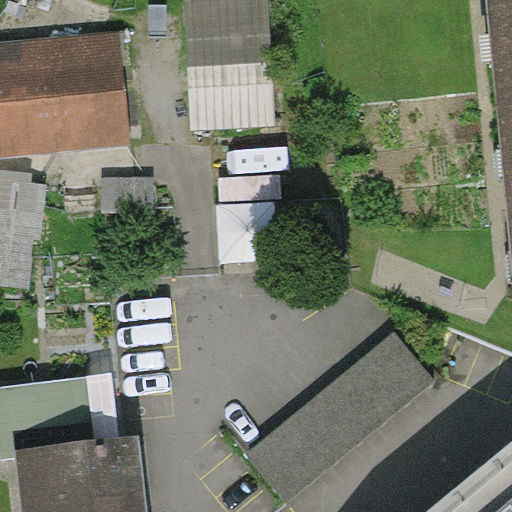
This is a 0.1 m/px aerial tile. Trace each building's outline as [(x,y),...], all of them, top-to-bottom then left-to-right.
[(265,0),(184,0),(199,136),(280,127),(265,0)] [(511,112),(511,0),(476,0),(487,115),(511,112)] [(118,34),(0,46),(0,166),(131,152),(118,34)] [(511,310),(511,112),(487,115),(505,311),(511,310)] [(221,165),(224,251),(282,249),(279,163),(221,165)] [(397,333),(247,453),(288,504),(438,384),(397,333)] [(137,511),(131,449),(14,461),(19,511),(137,511)] [(511,511),(511,460),(449,511),(511,511)]
